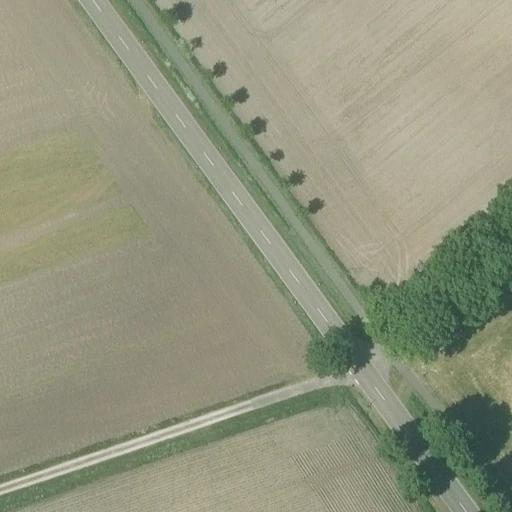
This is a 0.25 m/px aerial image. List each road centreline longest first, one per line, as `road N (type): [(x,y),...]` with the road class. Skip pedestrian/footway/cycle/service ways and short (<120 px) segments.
road 1 (tertiary): [(462,511),(91,0)]
road 2 (track): [(362,370),(0,495)]
